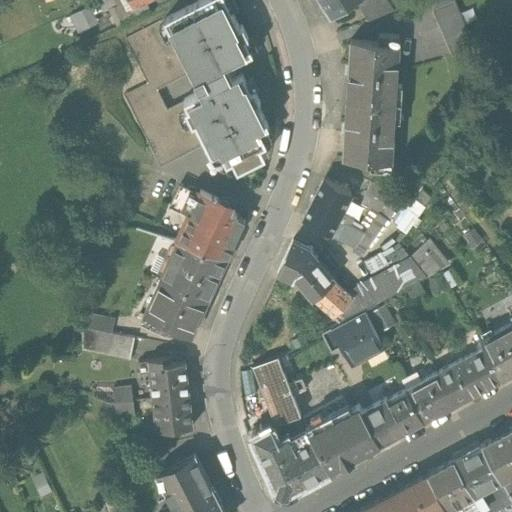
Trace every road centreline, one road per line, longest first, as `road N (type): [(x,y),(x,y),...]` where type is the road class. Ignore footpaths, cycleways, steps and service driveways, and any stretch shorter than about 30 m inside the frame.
road 1 (residential): [(278,0),(305,70),(306,116),(278,210),(225,331),(217,373),(222,417),(259,511)]
road 2 (residential): [(511,397),(304,511)]
